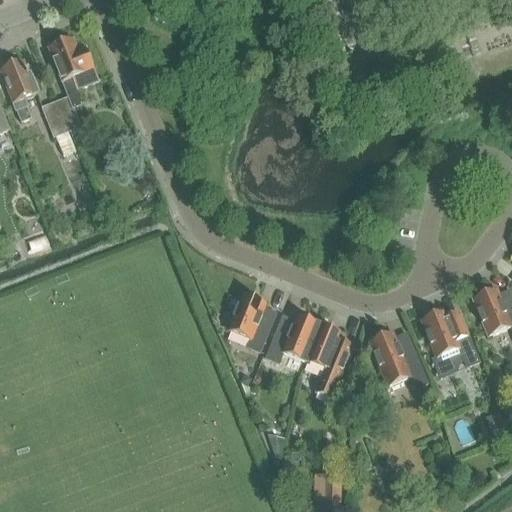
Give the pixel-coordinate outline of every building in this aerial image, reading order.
[(55,105),(66,135),(69,134),(81,129),(74,112),(84,108),(78,92),(100,83),(87,50),(78,54),(73,41),(58,47),(60,52),(52,56),(68,95),(69,99),(55,105)] [(2,76),(22,124),(32,120),(24,102),(38,97),(29,75),(28,76),(24,65),(22,65),(22,64),(19,63),(12,66),(11,68),(11,70),(8,71),(9,73),(2,76)] [(56,139),(66,135),(55,105),(43,110),(55,140),(56,139)] [(0,135),(10,132),(0,107),(0,135)] [(66,135),(56,139),(64,158),(76,153),(69,134),(66,135)] [(511,295),(511,293),(500,298),(497,292),(487,296),(484,295),(477,298),(476,301),(473,302),(489,339),(511,330),(511,295)] [(244,296),(228,334),(251,343),(248,350),(261,356),(277,317),(265,312),(268,306),(258,302),(256,299),(250,296),(246,297),(244,296)] [(440,382),(459,374),(464,361),(468,370),(480,365),(459,315),(448,319),(446,314),(435,318),(432,317),(426,320),(424,323),(422,324),(437,361),(432,363),(440,382)] [(306,365),(321,328),(311,324),(310,321),(303,318),(300,320),(297,319),(295,324),(284,320),(267,361),(279,366),(283,356),(306,365)] [(332,401),(338,387),(354,348),(342,344),(345,338),(342,337),(341,334),(334,331),(331,332),(321,328),(306,365),(328,374),(320,396),(332,401)] [(370,346),(388,390),(411,380),(416,391),(428,386),(407,337),(396,341),(394,335),(384,340),(380,339),(374,341),(372,345),(370,346)] [(245,377),(241,384),(248,388),(252,381),(245,377)] [(504,414),(493,419),(499,434),(511,429),(504,414)] [(285,440),(268,436),(276,459),(280,460),(285,440)] [(316,477),(314,511),(341,511),(343,478),(327,477),(316,477)]
